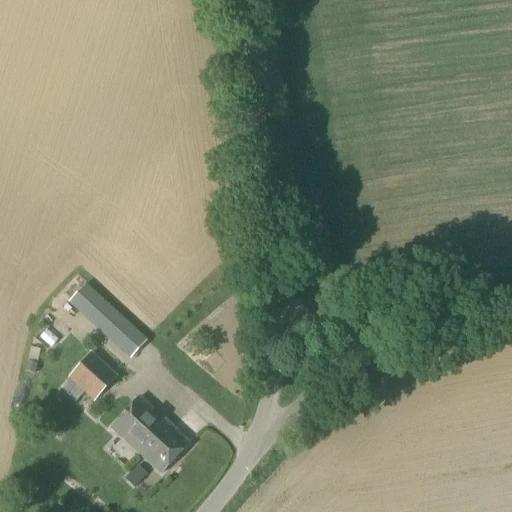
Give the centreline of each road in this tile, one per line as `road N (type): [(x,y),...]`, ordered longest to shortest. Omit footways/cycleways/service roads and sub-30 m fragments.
road 1 (unclassified): [(279,301),(242,0)]
road 2 (unclassified): [(257,449),(379,334)]
road 3 (unclassified): [(257,449),(275,379),(279,301)]
road 4 (unclassified): [(379,334),(511,300)]
